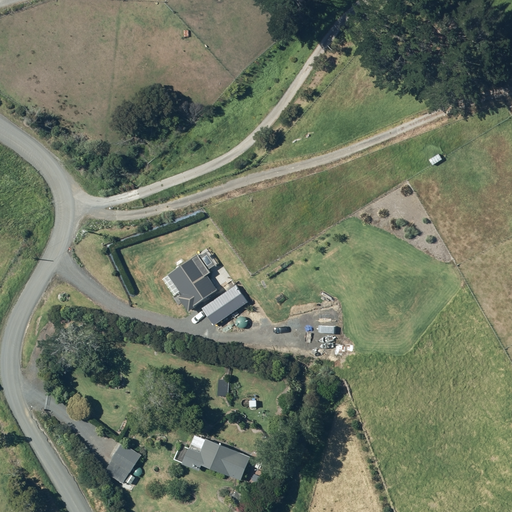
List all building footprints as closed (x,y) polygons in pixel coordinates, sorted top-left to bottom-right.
[(441,153),(432,159),(435,164),(444,158),(441,153)] [(197,258),(162,281),(176,300),(179,297),(191,315),(222,295),(197,258)] [(339,313),(325,312),(324,322),(338,324),(339,313)] [(338,327),(322,325),(321,335),(337,336),(338,327)] [(206,464),(244,479),(254,456),(198,434),(187,463),(204,469),(206,464)] [(127,443),(109,470),(126,481),(144,454),(127,443)] [(238,490),(233,497),(240,501),(244,494),(238,490)]
